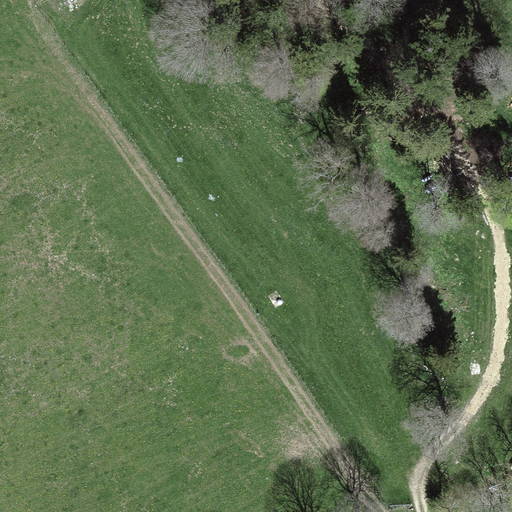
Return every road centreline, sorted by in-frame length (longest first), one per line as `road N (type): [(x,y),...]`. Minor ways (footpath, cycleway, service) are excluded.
road 1 (track): [(383,511),(135,153)]
road 2 (track): [(424,511),(426,464),(476,400),(500,340),(498,229)]
